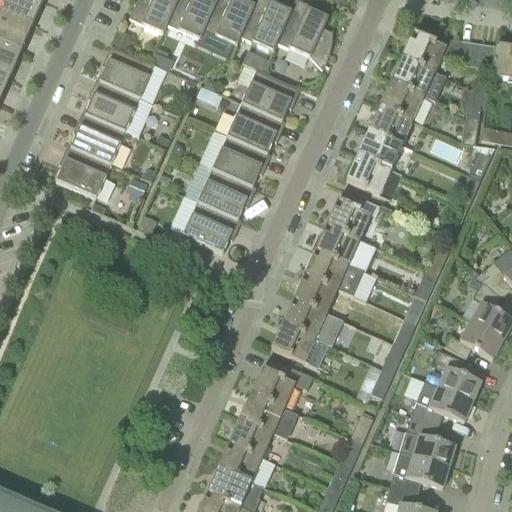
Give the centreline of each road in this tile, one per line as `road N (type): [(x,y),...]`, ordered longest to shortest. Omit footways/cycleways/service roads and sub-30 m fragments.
road 1 (residential): [(162,511),(361,50),(374,0)]
road 2 (residential): [(0,198),(83,0)]
